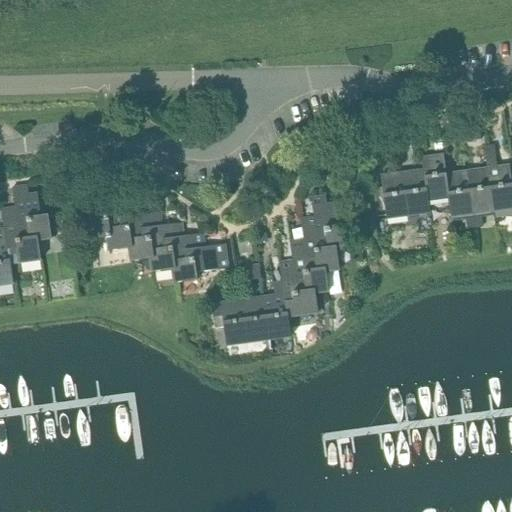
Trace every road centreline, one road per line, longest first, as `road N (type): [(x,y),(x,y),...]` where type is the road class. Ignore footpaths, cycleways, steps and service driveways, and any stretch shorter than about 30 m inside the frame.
road 1 (residential): [(0,150),(102,136),(190,153),(217,150),(243,134),(254,80)]
road 2 (residential): [(254,80),(417,87),(511,75)]
road 3 (residential): [(0,86),(254,80)]
